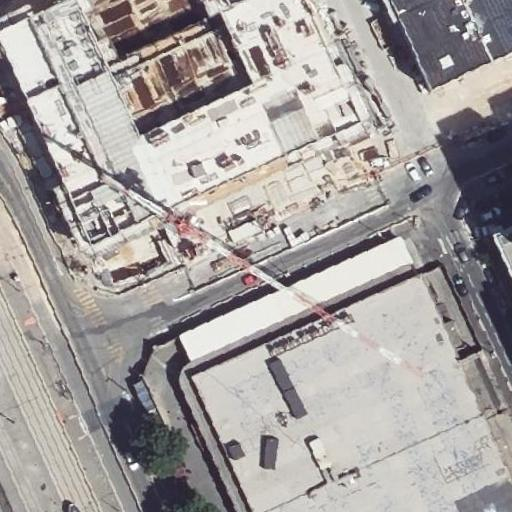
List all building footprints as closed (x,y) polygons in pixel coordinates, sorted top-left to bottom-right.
[(63,0),(64,2),(0,27),(0,42),(91,244),(361,122),(305,0),(63,0)] [(511,0),(388,0),(431,94),(511,55),(511,0)] [(511,229),(495,237),(511,273),(511,229)] [(254,511),(195,376),(308,328),(417,281),(409,265),(398,270),(385,242),(269,293),(282,319),(184,361),(178,372),(177,382),(236,511),(254,511)] [(511,511),(511,488),(482,422),(417,281),(308,328),(195,376),(254,511),(511,511)] [(501,401),(479,352),(460,359),(482,408),(488,411),(494,411),(499,408),(501,401)] [(509,410),(482,422),(511,488),(511,416),(511,415),(509,410)]
